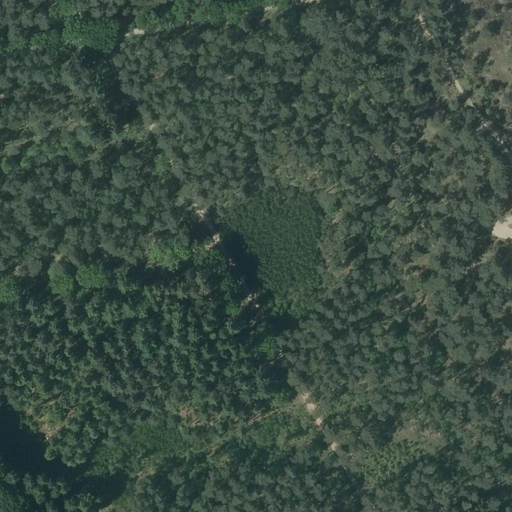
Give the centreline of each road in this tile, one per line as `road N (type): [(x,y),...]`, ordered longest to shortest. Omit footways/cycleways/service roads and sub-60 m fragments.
road 1 (unknown): [(0,100),(70,97),(118,60),(148,68),(186,60),(209,76),(281,83),(362,130),(462,219),(511,237)]
road 2 (track): [(369,511),(187,188),(91,36)]
road 3 (track): [(91,36),(303,0)]
